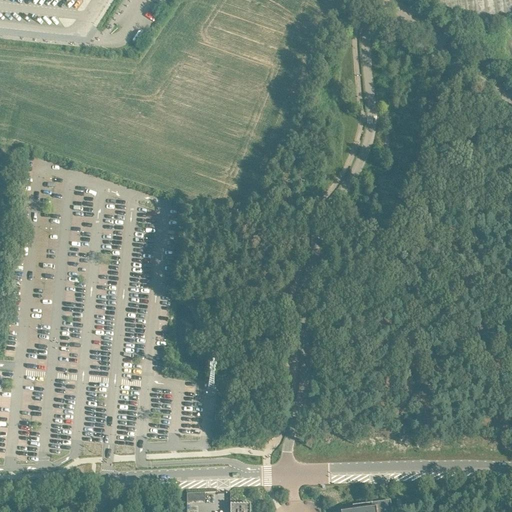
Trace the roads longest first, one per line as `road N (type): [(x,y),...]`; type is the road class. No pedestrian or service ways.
road 1 (unclassified): [(373,12),(366,146),(324,217),(302,295),(306,366),(289,472)]
road 2 (unclassified): [(511,466),(289,472)]
road 3 (unclassified): [(289,472),(106,476)]
road 4 (unclassified): [(511,103),(373,12)]
